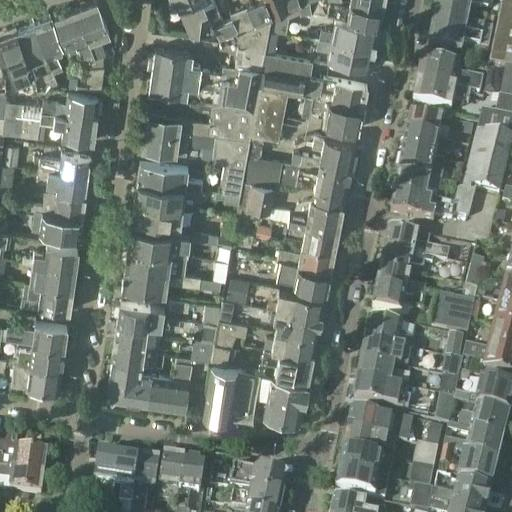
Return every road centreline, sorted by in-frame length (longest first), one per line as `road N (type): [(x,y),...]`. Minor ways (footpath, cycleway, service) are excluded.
road 1 (residential): [(314,449),(329,431),(371,241),(360,207),(388,60),(410,48),(415,0)]
road 2 (residential): [(82,425),(74,387),(132,0)]
road 3 (residential): [(314,449),(213,432),(175,438),(82,425)]
